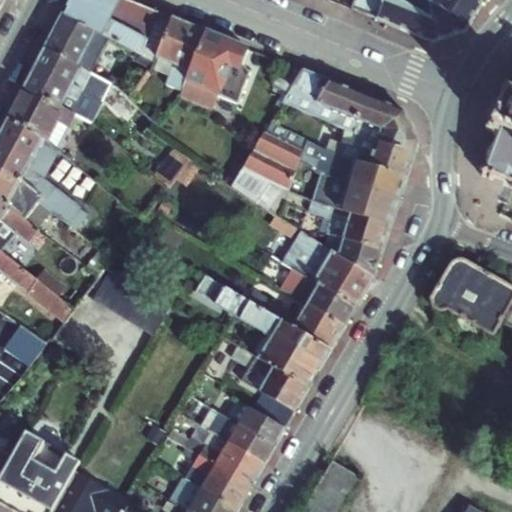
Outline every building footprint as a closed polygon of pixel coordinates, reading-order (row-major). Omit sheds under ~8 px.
[(158,13),(126,0),(71,0),(64,15),(107,38),(142,56),(158,13)] [(327,0),(353,11),(357,0),(327,0)] [(377,20),(385,0),(357,0),(353,11),(377,20)] [(385,0),(377,20),(433,43),(467,31),(484,0),(385,0)] [(157,58),(172,19),(158,13),(142,56),(139,61),(154,67),(157,58)] [(64,15),(45,51),(89,73),(107,38),(64,15)] [(189,78),(207,33),(172,19),(157,58),(160,59),(155,71),(170,77),(166,87),(183,93),(189,78)] [(207,33),(189,78),(220,97),(239,105),(248,81),(238,76),(241,69),(248,49),(207,33)] [(89,73),(45,51),(25,90),(75,115),(92,124),(112,85),(89,73)] [(293,88),(303,71),(287,65),(272,87),(288,95),(293,88)] [(251,73),(241,69),(238,76),(248,81),(251,73)] [(303,71),(293,88),(318,102),(331,82),(303,71)] [(185,93),(184,97),(215,109),(220,97),(189,78),(183,93),(185,93)] [(378,143),(415,155),(419,142),(404,112),(331,82),(318,102),(293,88),(288,95),(283,104),(346,129),(378,143)] [(482,166),(480,170),(484,171),(483,175),(486,177),(488,173),(491,174),(489,178),(493,179),(495,176),(511,182),(511,88),(511,89),(505,86),(502,92),(505,93),(505,95),(506,101),(498,119),(493,123),(493,124),(490,123),(487,129),(494,132),(497,139),(496,143),(490,145),(486,156),(488,162),(486,167),(482,166)] [(75,115),(25,90),(9,120),(44,139),(57,150),(75,115)] [(57,150),(44,139),(9,120),(0,135),(0,167),(22,180),(44,198),(40,204),(67,224),(69,226),(82,209),(45,179),(59,152),(57,150)] [(306,164),(317,173),(400,200),(407,177),(344,158),(327,151),(271,124),(265,134),(303,154),(300,162),(306,164)] [(415,155),(378,143),(346,129),(341,143),(330,140),(327,151),(344,158),(407,177),(415,155)] [(232,188),(258,204),(271,186),(285,191),(289,193),(294,176),(300,162),(303,154),(265,134),(232,188)] [(190,159),(174,149),(155,175),(169,188),(175,179),(190,159)] [(186,186),(200,166),(190,159),(175,179),(186,186)] [(22,180),(0,167),(0,201),(8,208),(38,231),(45,222),(60,232),(67,224),(40,204),(44,198),(22,180)] [(309,200),(312,202),(391,227),(400,200),(317,173),(309,200)] [(285,191),(271,186),(258,204),(271,212),(285,191)] [(8,208),(0,201),(0,222),(2,220),(30,244),(40,232),(38,231),(8,208)] [(173,206),(166,202),(160,212),(166,216),(173,206)] [(326,234),(330,236),(383,251),(391,227),(312,202),(309,213),(332,220),(326,234)] [(297,230),(277,216),(271,224),(292,237),(297,230)] [(292,270),(320,286),(357,308),(374,278),(327,248),(302,232),(283,264),(292,270)] [(383,251),(330,236),(327,248),(374,278),(383,251)] [(74,311),(0,251),(0,279),(3,276),(65,324),(74,311)] [(91,290),(112,260),(101,252),(88,269),(83,266),(74,278),(91,290)] [(511,287),(465,261),(461,260),(457,261),(454,262),(451,265),(431,301),(432,309),(441,313),(448,311),(494,337),(503,322),(511,326),(511,287)] [(357,308),(320,286),(292,270),(281,289),(308,306),(345,328),(357,308)] [(140,328),(155,336),(171,308),(157,299),(143,292),(110,273),(94,301),(127,320),(140,328)] [(332,351),(248,302),(206,277),(196,293),(217,305),(265,334),(268,339),(263,341),(257,351),(257,358),(309,389),(332,351)] [(255,292),(248,302),(332,351),(345,328),(308,306),(301,318),(255,292)] [(47,345),(21,327),(11,341),(36,359),(47,345)] [(36,359),(11,341),(5,350),(30,367),(36,359)] [(257,358),(239,347),(232,359),(250,369),(243,382),(261,393),(263,395),(254,411),(286,429),(309,389),(257,358)] [(239,402),(228,419),(276,447),(286,429),(254,411),(239,402)] [(201,427),(209,432),(265,465),(276,447),(228,419),(219,415),(212,410),(201,427)] [(198,426),(186,448),(252,487),(265,465),(209,432),(201,427),(198,426)] [(10,461),(0,479),(0,503),(15,511),(53,511),(76,473),(81,463),(27,432),(10,461)] [(182,476),(186,479),(239,510),(252,487),(186,448),(167,438),(163,444),(191,461),(182,476)] [(0,479),(10,461),(0,455),(0,479)] [(336,511),(357,476),(333,462),(303,511),(336,511)] [(124,511),(130,503),(76,473),(53,511),(124,511)] [(172,503),(176,505),(187,511),(237,511),(239,510),(186,479),(172,503)]
